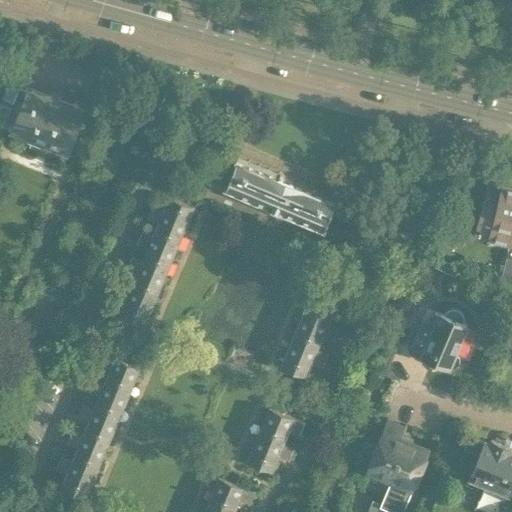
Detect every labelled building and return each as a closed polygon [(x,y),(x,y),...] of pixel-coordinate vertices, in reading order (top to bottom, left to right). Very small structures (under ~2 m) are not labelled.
[(12,129),(33,137),(68,151),(84,110),(10,80),(9,80),(0,100),(0,113),(16,119),(12,129)] [(106,104),(131,113),(137,98),(112,88),(106,104)] [(281,181),(236,162),(235,162),(225,188),(323,229),(334,203),(281,181)] [(511,230),(511,182),(504,181),(503,186),(490,183),(477,232),(510,240),(511,230)] [(193,206),(169,196),(163,210),(153,205),(148,217),(159,222),(153,236),(177,246),(193,206)] [(177,246),(153,236),(142,231),(137,243),(148,247),(142,261),(166,272),(177,246)] [(166,272),(142,261),(132,257),(127,269),(137,273),(131,287),(155,298),(166,272)] [(441,259),(438,266),(456,274),(459,266),(441,259)] [(511,273),(504,272),(501,282),(511,284),(511,273)] [(155,298),(131,287),(121,283),(116,295),(126,299),(120,315),(144,325),(155,298)] [(314,287),(308,302),(303,313),(327,323),(333,309),(343,313),(348,301),(314,287)] [(303,313),(297,328),(292,339),(316,349),(322,335),(333,339),(338,327),(327,323),(303,313)] [(421,355),(447,366),(448,367),(450,367),(451,367),(453,366),(454,365),(455,364),(456,363),(456,362),(457,361),(457,360),(457,359),(457,358),(457,357),(456,356),(456,355),(454,353),(465,325),(435,313),(430,325),(422,322),(412,346),(424,351),(422,355),(421,354),(421,355)] [(292,339),(286,354),(281,366),(305,377),(312,361),(322,365),(327,353),(316,349),(292,339)] [(110,369),(105,383),(129,393),(139,367),(105,352),(100,364),(110,369)] [(129,393),(105,383),(94,378),(89,390),(100,394),(94,409),(118,419),(129,393)] [(118,419),(94,409),(83,404),(79,416),(89,420),(83,434),(107,445),(118,419)] [(269,407),(263,423),(258,434),(283,443),(289,429),(299,434),(304,422),(269,407)] [(402,511),(413,487),(428,451),(408,443),(409,441),(400,438),(404,427),(387,420),(367,468),(390,478),(381,503),(373,500),(367,511),(402,511)] [(107,445),(83,434),(73,430),(68,442),(78,446),(72,460),(96,471),(107,445)] [(258,434),(252,448),(247,461),(271,471),(278,455),(288,459),(293,448),(283,443),(258,434)] [(490,443),(468,434),(468,435),(469,435),(464,447),(479,454),(468,479),(467,479),(467,480),(484,487),(482,489),(506,499),(509,492),(510,492),(510,491),(511,491),(511,452),(511,449),(511,447),(491,439),(491,440),(490,443)] [(96,471),(72,460),(62,456),(57,468),(67,472),(61,488),(85,498),(96,471)] [(219,477),(213,492),(208,503),(230,511),(232,511),(238,499),(248,503),(254,491),(219,477)] [(230,511),(208,503),(204,511),(230,511)]
